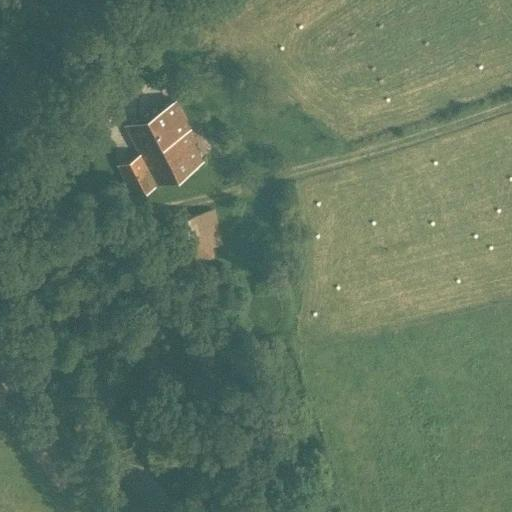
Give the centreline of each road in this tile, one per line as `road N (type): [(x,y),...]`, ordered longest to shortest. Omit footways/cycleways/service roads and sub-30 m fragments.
road 1 (track): [(178,202),(511,103)]
road 2 (tertiary): [(0,319),(166,511)]
road 3 (track): [(178,202),(0,215)]
